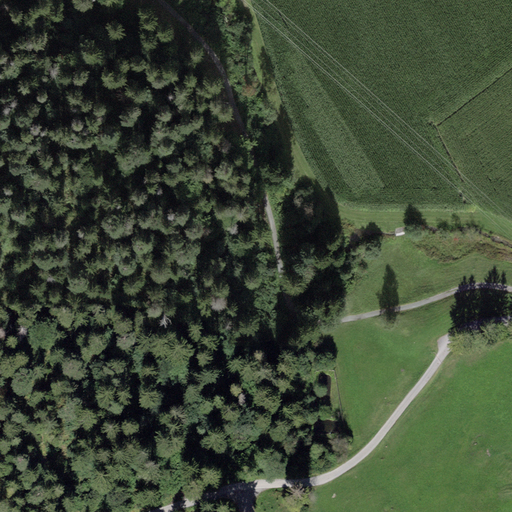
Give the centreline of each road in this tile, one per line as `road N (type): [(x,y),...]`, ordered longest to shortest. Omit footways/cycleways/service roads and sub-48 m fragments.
road 1 (track): [(511,290),(465,287),(331,321),(302,311),(271,190),(215,66),(162,0)]
road 2 (unclassified): [(511,322),(451,343),(368,449),(323,475),(160,511)]
